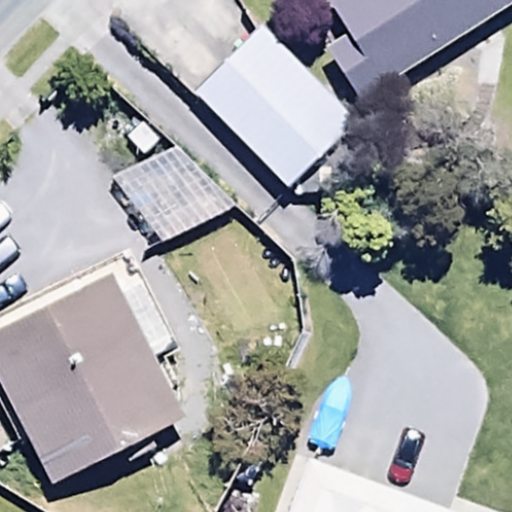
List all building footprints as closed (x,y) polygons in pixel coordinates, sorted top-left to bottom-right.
[(348,103),(353,100),(508,0),(314,0),(313,1),(337,37),(320,48),(314,52),(348,103)] [(247,23),(207,64),(178,94),(280,193),(349,122),(247,23)] [(151,248),(228,209),(170,153),(101,180),(151,248)] [(170,421),(138,356),(165,343),(132,274),(105,287),(97,271),(0,317),(0,406),(37,484),(111,449),(117,463),(147,448),(141,435),(170,421)] [(431,511),(307,469),(291,511),(431,511)]
